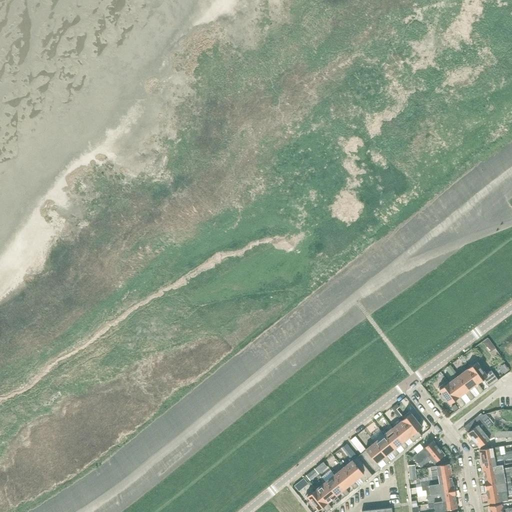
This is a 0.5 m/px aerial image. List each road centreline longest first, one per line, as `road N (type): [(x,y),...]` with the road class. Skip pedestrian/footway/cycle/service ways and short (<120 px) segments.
road 1 (unclassified): [(247,511),(409,383)]
road 2 (residential): [(473,511),(463,451),(409,383)]
road 3 (unclassified): [(409,383),(511,308)]
